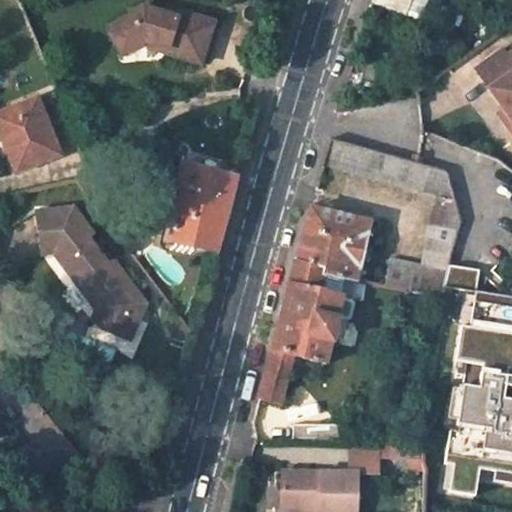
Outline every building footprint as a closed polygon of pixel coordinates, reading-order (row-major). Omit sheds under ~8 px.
[(428,0),(373,0),(373,3),(404,16),(419,21),(428,0)] [(201,59),(213,18),(178,9),(176,15),(163,12),(142,4),(130,11),(134,19),(111,32),(122,52),(145,39),(167,44),(166,49),(201,59)] [(165,5),(163,12),(176,15),(178,9),(165,5)] [(130,11),(106,23),(111,32),(134,19),(130,11)] [(477,73),(489,90),(511,73),(511,62),(508,57),(506,53),(477,73)] [(511,53),(508,57),(511,62),(511,73),(489,90),(503,111),(511,123),(507,126),(511,133),(511,53)] [(377,65),(354,58),(343,98),(365,105),(377,65)] [(41,99),(0,116),(0,121),(6,136),(8,135),(15,150),(13,154),(15,159),(19,161),(22,168),(21,172),(65,155),(41,99)] [(511,123),(503,111),(498,114),(507,126),(511,123)] [(8,135),(6,136),(0,137),(0,138),(8,156),(13,154),(15,150),(8,135)] [(447,173),(330,142),(322,168),(435,199),(417,269),(386,260),(378,287),(442,298),(451,263),(461,224),(447,173)] [(168,209),(164,208),(161,221),(172,224),(169,237),(215,249),(224,216),(235,175),(182,160),(176,182),(172,181),(168,195),(172,195),(168,209)] [(75,207),(35,209),(39,252),(51,251),(88,299),(94,294),(103,306),(97,321),(96,325),(128,338),(138,317),(129,313),(138,292),(123,273),(119,276),(108,262),(88,235),(93,231),(75,207)] [(309,214),(294,265),(321,273),(320,278),(350,283),(366,225),(310,211),(309,214)] [(123,273),(113,258),(108,262),(119,276),(123,273)] [(477,267),(451,263),(442,298),(438,316),(433,334),(461,335),(457,360),(466,361),(463,384),(466,384),(459,431),(452,430),(447,461),(456,462),(453,489),(477,493),(481,469),(501,471),(511,472),(511,398),(508,398),(510,386),(511,385),(511,374),(510,374),(511,368),(511,305),(472,300),(477,267)] [(339,303),(340,300),(315,293),(320,278),(321,273),(294,265),(279,322),(257,403),(279,408),(293,360),(321,367),(333,324),(341,326),(347,322),(351,308),(347,304),(339,303)] [(438,316),(442,298),(378,287),(371,286),(368,303),(438,316)] [(95,306),(90,318),(97,321),(103,306),(94,294),(88,299),(95,306)] [(372,419),(291,420),(291,440),(372,440),(372,419)] [(351,471),(353,442),(326,441),(324,470),(351,471)] [(356,511),(358,472),(351,471),(324,470),(282,468),(280,504),(318,506),(317,511),(356,511)]
